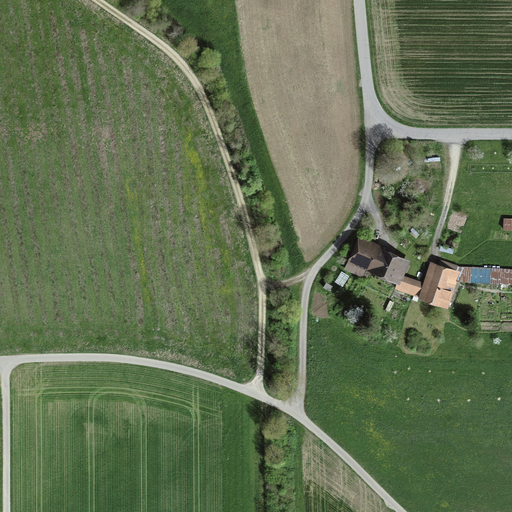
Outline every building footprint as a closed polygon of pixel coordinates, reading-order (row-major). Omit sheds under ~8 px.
[(511,217),(504,217),(503,229),(511,229),(511,217)] [(366,270),(396,283),(394,288),(418,296),(423,281),(404,275),(410,260),(358,236),(344,268),(363,276),(366,270)] [(440,259),(439,263),(460,270),(456,280),(457,280),(511,283),(511,268),(459,266),(440,259)] [(430,261),(423,281),(418,296),(420,300),(448,307),(457,280),(456,280),(460,270),(439,263),(430,261)] [(341,271),(335,281),(343,285),(348,276),(341,271)] [(332,285),(326,281),(323,286),(329,290),(332,285)] [(385,309),(389,310),(393,302),(389,300),(385,309)]
